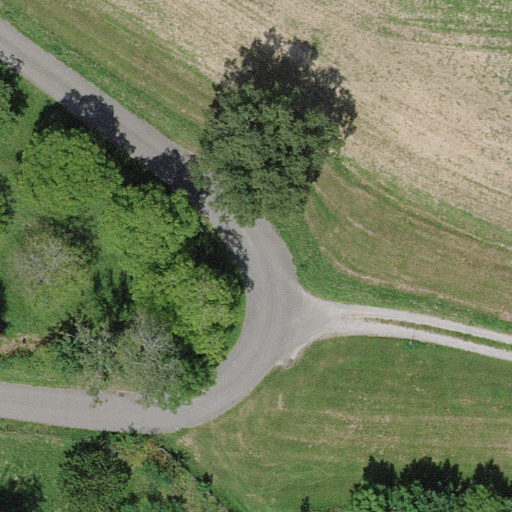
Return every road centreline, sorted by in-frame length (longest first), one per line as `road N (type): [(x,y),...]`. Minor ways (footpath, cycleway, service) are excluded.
road 1 (unclassified): [(0,398),(94,411),(187,409),(245,377),(282,317),(267,258),(215,196),(0,34)]
road 2 (track): [(282,317),(340,317),(511,349)]
